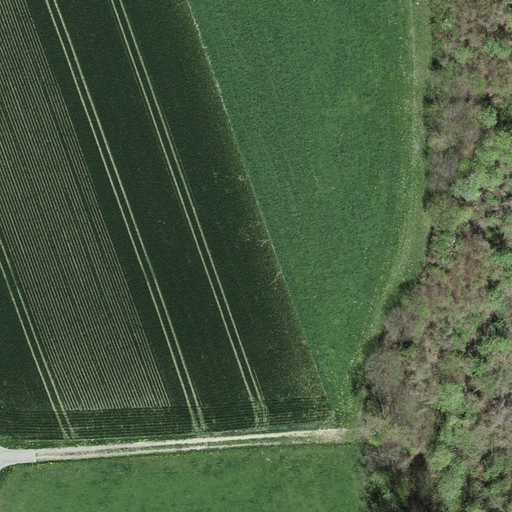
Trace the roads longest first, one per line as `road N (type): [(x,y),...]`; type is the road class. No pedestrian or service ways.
road 1 (track): [(0,462),(337,437)]
road 2 (track): [(511,269),(450,390),(445,460),(465,511)]
